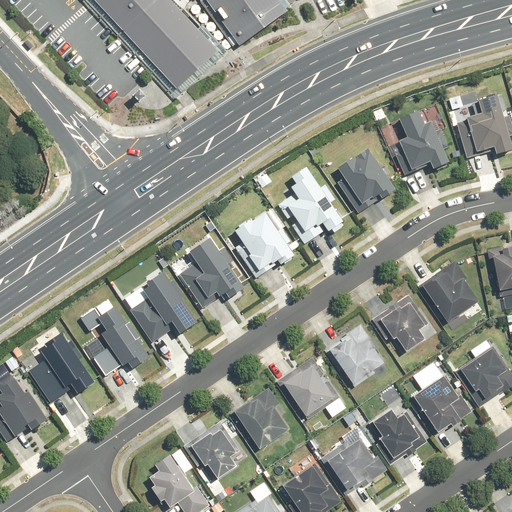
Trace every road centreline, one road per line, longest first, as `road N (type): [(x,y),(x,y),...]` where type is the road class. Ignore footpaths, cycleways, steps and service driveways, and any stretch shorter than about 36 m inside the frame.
road 1 (residential): [(77,460),(433,218),(511,195)]
road 2 (secondary): [(511,8),(347,62),(243,116),(121,196)]
road 3 (unclassified): [(121,196),(0,52)]
road 4 (secondary): [(121,196),(0,280)]
road 5 (residential): [(511,442),(407,511)]
